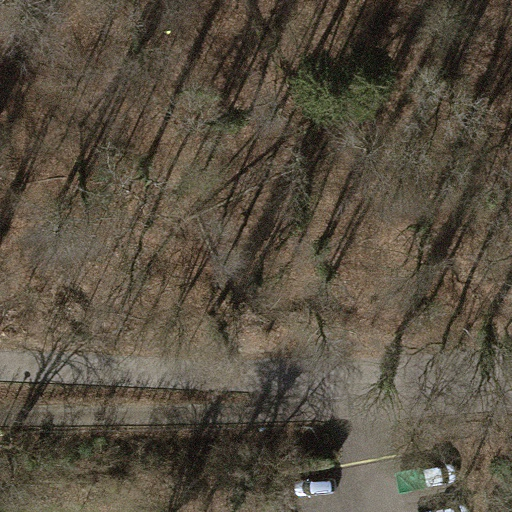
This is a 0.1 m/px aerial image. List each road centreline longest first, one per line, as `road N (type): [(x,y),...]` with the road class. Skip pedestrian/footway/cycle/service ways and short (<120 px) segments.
road 1 (unclassified): [(0,368),(297,379),(511,363)]
road 2 (track): [(0,414),(511,398)]
